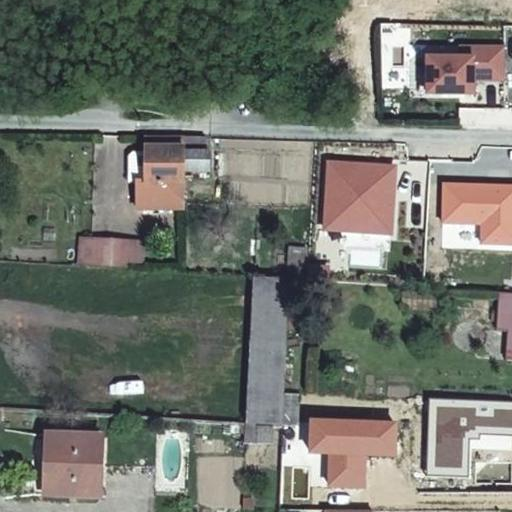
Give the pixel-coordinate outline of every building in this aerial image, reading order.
[(461,46),(461,57),(425,57),(425,95),(476,95),(476,80),(506,80),(506,46),(461,46)] [(147,140),(147,155),(134,155),(129,159),(129,185),(137,185),(137,212),(186,213),(187,202),(186,182),(187,173),(187,141),(147,140)] [(207,141),(187,141),(187,173),(210,173),(209,153),(207,153),(207,141)] [(397,167),(328,163),(325,230),(393,233),(397,167)] [(511,185),(442,183),(441,226),(481,227),(480,244),(511,244),(511,185)] [(79,265),(126,268),(127,242),(80,239),(79,265)] [(142,243),(127,242),(126,268),(140,269),(142,243)] [(290,278),(255,276),(247,422),(283,424),(285,393),(290,278)] [(511,292),(500,292),(497,326),(508,328),(506,358),(511,358),(511,292)] [(300,425),(301,394),(285,393),(283,424),(300,425)] [(511,403),(430,401),(427,477),(470,478),(471,441),(479,442),(479,432),(511,433),(511,403)] [(397,421),(310,420),(309,456),(329,456),(328,486),(367,487),(367,460),(396,460),(397,421)] [(58,461),(57,498),(104,499),(105,437),(50,437),(49,460),(58,461)] [(163,444),(163,484),(183,485),(184,444),(163,444)] [(49,497),(57,498),(58,461),(49,460),(49,497)]
